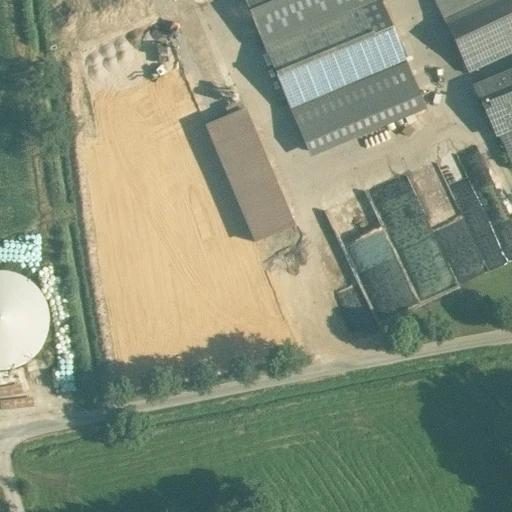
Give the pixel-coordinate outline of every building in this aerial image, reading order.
[(511,0),(432,0),(446,26),(468,74),(511,53),(511,0)] [(136,10),(177,124),(226,106),(198,29),(181,35),(178,27),(160,34),(150,5),(136,10)] [(264,48),(290,109),(384,69),(385,70),(405,62),(393,34),(374,42),(360,8),(264,48)] [(511,74),(475,89),(497,136),(511,129),(511,74)] [(286,228),(242,109),(201,124),(245,244),(286,228)] [(511,129),(497,136),(511,167),(511,129)] [(511,223),(476,146),(406,177),(457,286),(511,261),(511,223)] [(42,344),(48,309),(19,277),(0,274),(0,369),(12,371),(42,344)]
